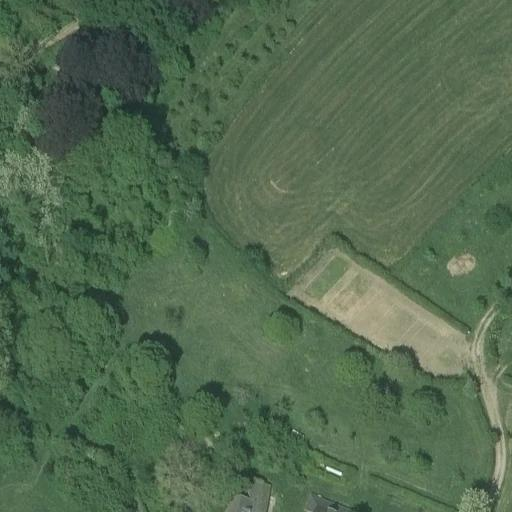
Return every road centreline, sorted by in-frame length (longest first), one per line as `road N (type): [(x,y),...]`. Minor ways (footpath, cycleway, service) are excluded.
road 1 (track): [(107,0),(32,116),(17,154),(0,259)]
road 2 (track): [(484,511),(500,442),(478,369),(478,335),(511,294)]
